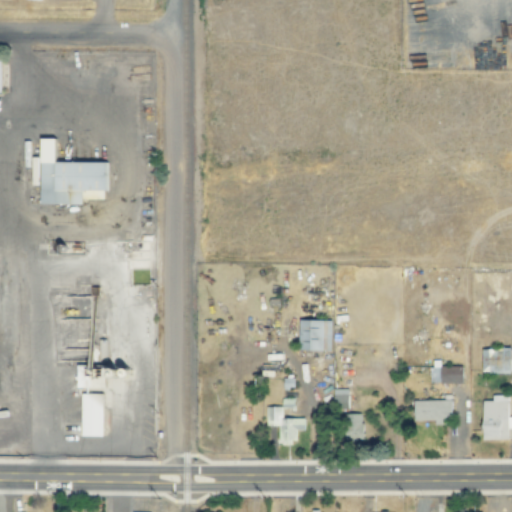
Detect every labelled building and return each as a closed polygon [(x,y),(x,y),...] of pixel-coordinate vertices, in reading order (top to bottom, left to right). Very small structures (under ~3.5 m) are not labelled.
[(34,139),(34,164),(36,164),(36,204),(79,205),(79,194),(109,195),(109,163),(56,162),(56,139),(34,139)] [(299,351),(331,352),(332,321),(300,320),(299,351)] [(482,349),(482,373),(511,374),(511,349),(482,349)] [(430,367),(429,383),(462,384),(463,368),(430,367)] [(77,388),(99,389),(100,378),(78,377),(77,388)] [(348,389),(332,389),(333,409),(348,409),(348,389)] [(76,396),(104,395),(104,437),(76,437),(76,396)] [(511,428),(511,417),(509,417),(509,396),(492,396),(492,402),(483,402),(482,440),(508,440),(508,428),(511,428)] [(414,421),(451,422),(452,401),(415,400),(414,421)] [(282,407),(266,407),(266,426),(278,426),(279,444),(297,444),(296,431),(304,431),(304,418),(282,419),(282,407)] [(362,441),(362,414),(344,414),(344,440),(362,441)]
